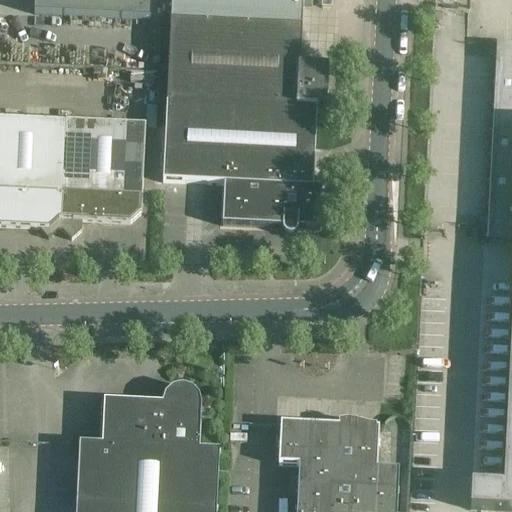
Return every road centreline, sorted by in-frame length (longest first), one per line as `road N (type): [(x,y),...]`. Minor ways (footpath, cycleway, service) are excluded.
road 1 (unclassified): [(0,317),(336,308),(359,288),(373,257),(385,0)]
road 2 (unknown): [(489,0),(442,511)]
